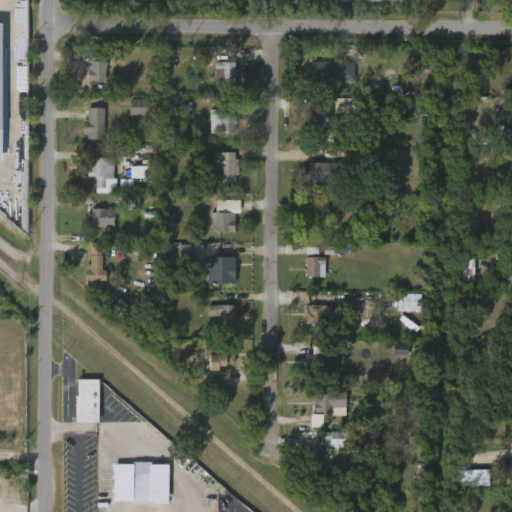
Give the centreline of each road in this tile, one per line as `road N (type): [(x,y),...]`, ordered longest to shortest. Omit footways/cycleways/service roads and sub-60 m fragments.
road 1 (tertiary): [(43,511),(48,24)]
road 2 (residential): [(48,24),(511,30)]
road 3 (residential): [(275,449),(277,27)]
